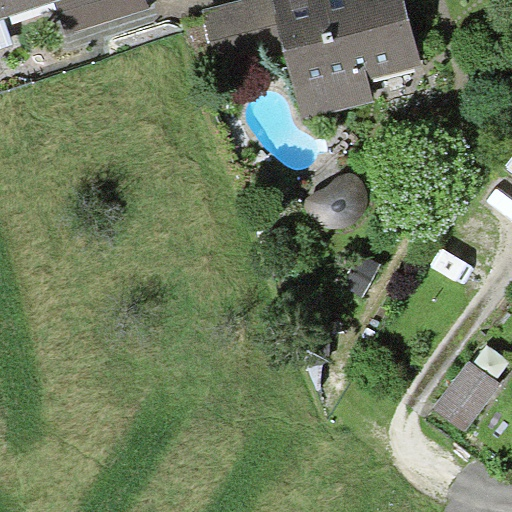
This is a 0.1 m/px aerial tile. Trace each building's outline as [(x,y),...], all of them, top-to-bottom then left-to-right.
[(0,0),(0,45),(3,44),(0,33),(0,12),(37,0),(60,0),(70,31),(137,10),(133,0),(0,0)] [(287,50),(296,87),(409,59),(394,0),(272,0),(205,17),(218,67),(287,50)] [(358,202),(347,183),(309,203),(320,223),(344,223),(358,202)] [(354,260),(342,283),(359,292),(371,270),(354,260)] [(434,407),(461,427),(491,388),(464,368),(434,407)]
